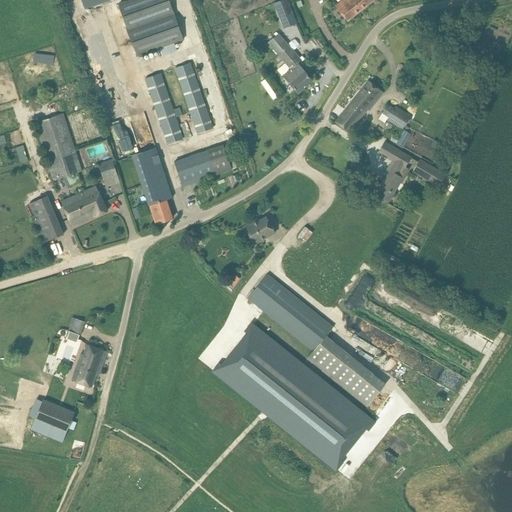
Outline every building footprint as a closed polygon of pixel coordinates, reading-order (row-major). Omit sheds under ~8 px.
[(81,0),(84,9),(108,0),(81,0)] [(169,0),(128,0),(119,3),(137,56),(183,40),(169,0)] [(292,13),(286,0),(282,0),(273,4),(279,18),(292,13)] [(373,0),(343,0),(336,6),(348,21),(373,0)] [(297,33),(289,33),(290,45),(298,44),(297,33)] [(302,60),(295,53),(278,34),(268,42),(291,69),(284,75),(291,83),(290,83),(298,92),(312,80),(297,64),(302,60)] [(169,148),(218,131),(192,56),(143,73),(169,148)] [(265,79),(260,82),(273,99),(277,96),(265,79)] [(365,115),(383,92),(368,80),(335,122),(348,132),(364,114),(365,115)] [(388,117),(387,119),(402,129),(411,116),(395,106),(394,108),(388,105),(382,113),(388,117)] [(82,171),(63,114),(35,123),(54,180),(82,171)] [(399,140),(402,141),(405,143),(410,134),(404,130),(399,140)] [(117,159),(139,151),(133,136),(111,144),(117,159)] [(384,180),(376,194),(384,199),(389,201),(395,191),(400,183),(402,178),(408,170),(404,167),(410,157),(393,147),(385,142),(378,152),(392,160),(397,163),(391,171),(390,170),(384,180)] [(0,155),(3,167),(27,159),(23,144),(8,149),(6,143),(0,144),(0,155)] [(232,169),(223,144),(174,161),(183,186),(232,169)] [(156,147),(132,155),(148,205),(150,205),(156,224),(172,218),(166,200),(172,198),(156,147)] [(111,159),(97,164),(101,175),(115,170),(111,159)] [(426,162),(418,175),(433,184),(441,171),(426,162)] [(95,185),(83,191),(74,196),(73,195),(64,199),(61,201),(68,217),(73,226),(107,210),(103,201),(95,185)] [(43,242),(47,241),(63,234),(59,225),(47,196),(29,203),(36,219),(34,220),(40,233),(43,242)] [(243,227),(252,243),(259,239),(260,241),(275,232),(266,217),(255,223),(254,221),(243,227)] [(305,241),(312,232),(303,226),(297,235),(305,241)] [(386,264),(390,266),(390,265),(396,268),(401,260),(387,252),(384,257),(385,258),(382,262),(385,264),(386,264)] [(268,273),(247,299),(313,352),(326,335),(334,327),(268,273)] [(234,274),(227,284),(233,287),(239,278),(234,274)] [(416,285),(421,276),(417,274),(412,283),(416,285)] [(71,331),(70,336),(78,339),(84,321),(71,317),(67,330),(71,331)] [(253,325),(215,372),(336,469),(343,462),(341,460),(366,429),(368,430),(374,422),(253,325)] [(107,351),(97,348),(87,344),(83,357),(80,356),(72,380),(91,387),(96,373),(99,374),(107,351)] [(62,442),(74,413),(43,400),(43,401),(36,398),(29,415),(36,418),(31,429),(62,442)]
